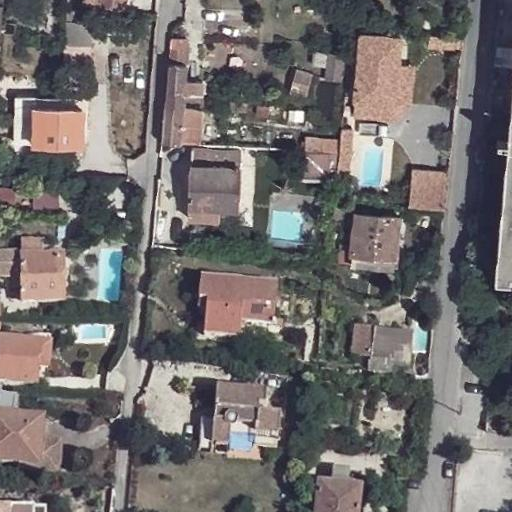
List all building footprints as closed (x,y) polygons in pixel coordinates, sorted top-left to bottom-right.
[(96,0),(96,9),(124,11),(124,0),(96,0)] [(76,21),(76,11),(64,11),(64,20),(76,21)] [(352,12),(351,27),(357,28),(359,12),(352,12)] [(64,20),(63,46),(90,47),(91,21),(76,21),(64,20)] [(396,65),(398,38),(358,34),(352,101),(392,105),(396,65)] [(181,111),(192,113),(192,109),(181,108),(182,94),(199,96),(201,82),(184,80),(186,41),(170,40),(163,109),(181,111)] [(63,46),(63,58),(90,59),(90,47),(63,46)] [(326,67),(327,54),(310,53),(309,66),(326,67)] [(326,67),(325,81),(338,82),(341,56),(327,54),(326,67)] [(411,66),(396,65),(392,105),(407,106),(411,66)] [(296,74),(288,96),(303,101),(310,78),(296,74)] [(507,143),(494,277),(511,278),(511,85),(509,121),(507,139),(507,143)] [(81,97),(33,96),(33,106),(81,107),(81,97)] [(392,105),(352,101),(350,116),(391,120),(392,105)] [(0,103),(0,126),(8,128),(8,104),(0,103)] [(33,106),(32,143),(80,144),(81,107),(33,106)] [(163,109),(160,143),(198,145),(201,114),(192,113),(181,111),(163,109)] [(340,130),(337,153),(337,154),(348,155),(351,130),(340,130)] [(303,139),(303,151),(334,153),(334,140),(303,139)] [(191,149),(187,218),(217,220),(218,208),(236,209),(239,152),(191,149)] [(303,151),(302,164),(333,165),(334,153),(303,151)] [(418,171),(416,208),(443,211),(446,211),(449,174),(418,171)] [(334,200),(331,221),(343,222),(344,201),(334,200)] [(339,252),(338,264),(390,269),(392,258),(394,259),(398,218),(353,214),(349,253),(339,252)] [(18,241),(18,253),(39,253),(39,240),(18,241)] [(0,253),(0,266),(3,266),(2,273),(18,273),(18,257),(18,253),(0,253)] [(19,279),(19,303),(60,302),(59,256),(39,256),(18,257),(18,273),(19,279)] [(199,278),(197,301),(205,302),(203,310),(204,318),(202,336),(236,340),(237,324),(270,326),(273,285),(199,278)] [(197,301),(196,310),(203,310),(205,302),(197,301)] [(319,326),(317,356),(368,361),(369,358),(370,358),(372,331),(320,327),(319,326)] [(394,333),(372,331),(370,358),(380,359),(380,371),(391,373),(392,368),(390,368),(394,333)] [(390,368),(392,368),(403,368),(407,369),(411,334),(394,333),(390,368)] [(46,343),(0,338),(0,381),(33,384),(34,367),(44,367),(46,343)] [(317,356),(316,368),(368,376),(369,370),(367,371),(368,361),(317,356)] [(368,361),(367,371),(369,370),(380,371),(380,359),(370,358),(369,358),(368,361)] [(199,422),(196,452),(208,454),(209,448),(225,449),(227,437),(252,440),(252,449),(274,450),(274,445),(276,445),(277,443),(274,443),(276,416),(255,413),(255,406),(260,406),(261,392),(232,389),(231,394),(227,394),(227,388),(214,388),(211,411),(210,423),(199,422)] [(15,397),(0,395),(0,461),(18,463),(18,471),(56,473),(59,442),(38,440),(40,418),(14,416),(15,397)] [(345,486),(347,474),(332,472),(330,484),(345,486)] [(356,511),(359,488),(345,486),(330,484),(316,483),(312,511),(356,511)]
